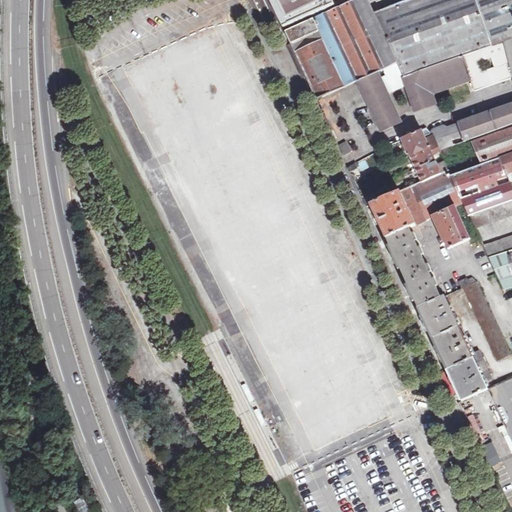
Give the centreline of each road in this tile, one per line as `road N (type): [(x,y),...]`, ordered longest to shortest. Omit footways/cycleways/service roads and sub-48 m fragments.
road 1 (residential): [(483,511),(242,0)]
road 2 (trunk): [(151,511),(109,414),(68,270),(40,83),(40,0)]
road 3 (trunk): [(19,0),(22,143),(43,274),(62,350),(125,511)]
